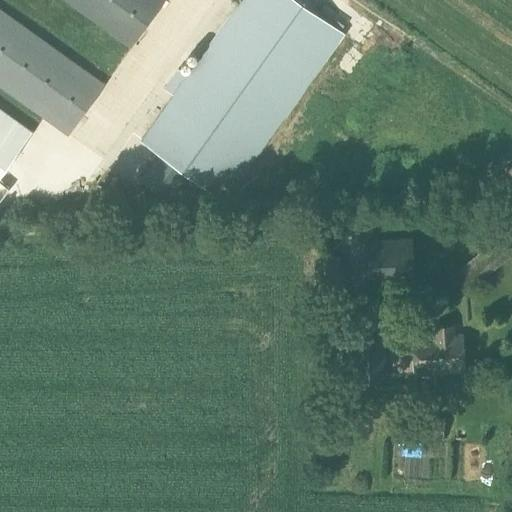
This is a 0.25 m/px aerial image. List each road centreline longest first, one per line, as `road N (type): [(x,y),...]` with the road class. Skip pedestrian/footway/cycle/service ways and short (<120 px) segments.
road 1 (track): [(0,229),(332,221)]
road 2 (track): [(511,121),(403,45)]
